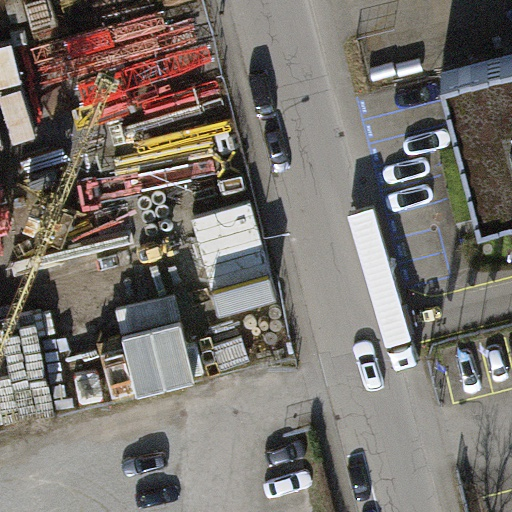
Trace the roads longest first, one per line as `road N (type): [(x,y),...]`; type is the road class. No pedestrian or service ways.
road 1 (residential): [(401,511),(272,0)]
road 2 (unknown): [(366,372),(0,470)]
